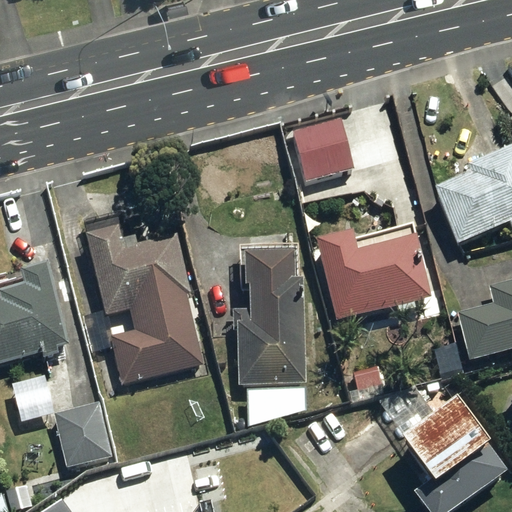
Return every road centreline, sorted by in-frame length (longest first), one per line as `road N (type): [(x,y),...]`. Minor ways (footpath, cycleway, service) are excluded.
road 1 (primary): [(34,103),(332,32)]
road 2 (primary): [(464,0),(332,32)]
